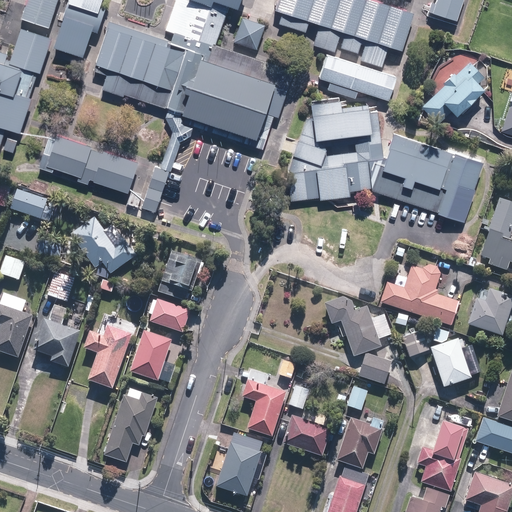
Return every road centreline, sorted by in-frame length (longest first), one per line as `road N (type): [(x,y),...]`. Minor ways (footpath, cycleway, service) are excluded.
road 1 (residential): [(230,295),(158,511)]
road 2 (tertiary): [(157,511),(0,460)]
